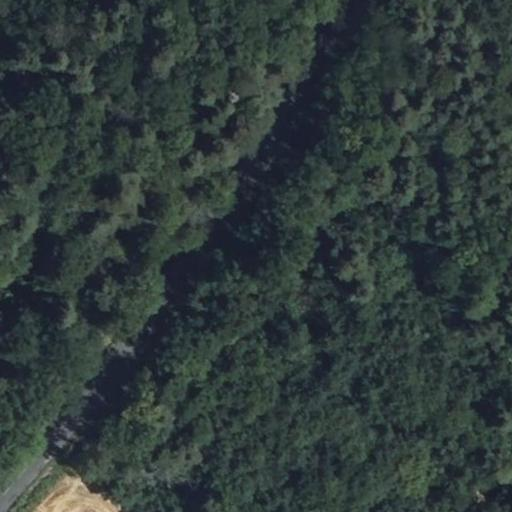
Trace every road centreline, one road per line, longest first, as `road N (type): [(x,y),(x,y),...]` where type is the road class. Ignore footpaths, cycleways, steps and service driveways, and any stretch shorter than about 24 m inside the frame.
road 1 (tertiary): [(0,510),(91,407),(338,0)]
road 2 (track): [(0,285),(195,0)]
